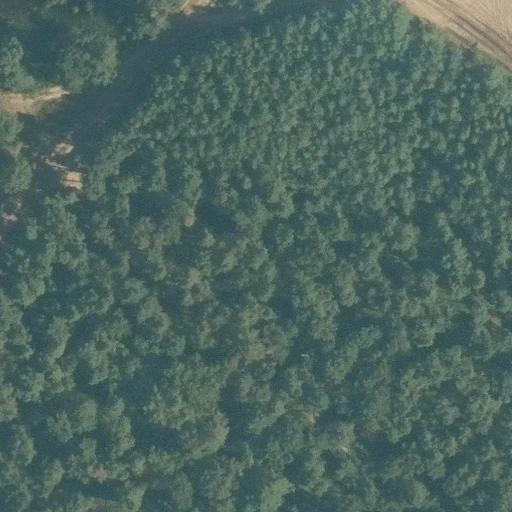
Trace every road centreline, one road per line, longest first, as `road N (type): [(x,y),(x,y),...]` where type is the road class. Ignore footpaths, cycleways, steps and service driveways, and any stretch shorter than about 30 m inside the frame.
road 1 (track): [(0,223),(196,0)]
road 2 (track): [(298,0),(159,41)]
